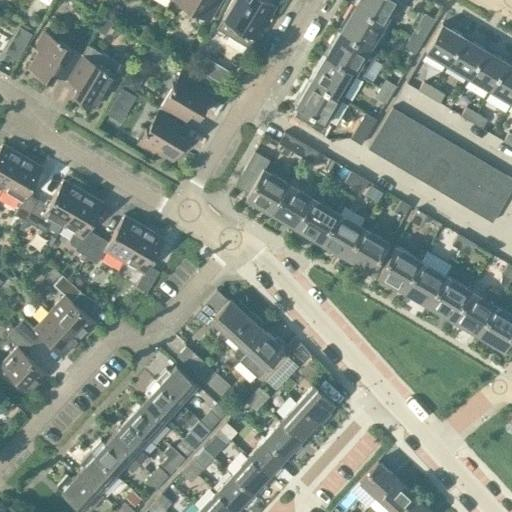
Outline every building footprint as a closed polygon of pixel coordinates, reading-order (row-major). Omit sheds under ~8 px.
[(175,0),(209,20),(221,0),(175,0)] [(232,0),(216,28),(249,48),(255,37),(260,40),(275,15),(271,13),(275,5),(265,0),(232,0)] [(356,0),(354,5),(384,23),(397,0),(356,0)] [(339,30),(369,47),(384,23),(354,5),(339,30)] [(409,37),(420,44),(435,19),(424,12),(409,37)] [(425,51),(447,64),(463,35),(442,23),(425,51)] [(325,55),(354,72),(369,47),(339,30),(325,55)] [(55,73),(66,79),(81,54),(44,32),(34,48),(38,50),(28,67),(51,80),(55,73)] [(447,64),(468,76),(485,48),(463,35),(447,64)] [(404,46),(415,53),(420,44),(409,37),(404,46)] [(72,92),(94,106),(104,89),(108,92),(124,66),(87,44),(81,54),(66,79),(76,85),(72,92)] [(468,76),(490,89),(506,61),(485,48),(468,76)] [(310,79),(340,97),(354,72),(325,55),(310,79)] [(490,89),(511,102),(511,99),(511,64),(506,61),(490,89)] [(159,107),(184,122),(190,111),(198,115),(211,93),(194,83),(197,79),(181,70),(159,107)] [(380,87),(390,94),(396,85),(385,78),(380,87)] [(291,116),(324,136),(330,125),(325,122),(340,97),(310,79),(295,105),(297,106),(291,116)] [(418,89),(428,95),(433,87),(423,81),(418,89)] [(374,96),(385,102),(390,94),(380,87),(374,96)] [(428,95),(439,102),(444,93),(433,87),(428,95)] [(380,127),(390,133),(403,113),(392,106),(380,127)] [(460,115),(471,121),(476,112),(465,106),(460,115)] [(155,149),(172,159),(185,137),(178,133),(184,122),(159,107),(137,144),(153,153),(155,149)] [(350,137),(361,144),(376,118),(365,112),(350,137)] [(471,121),(481,127),(486,118),(476,112),(471,121)] [(390,133),(401,139),(413,119),(403,113),(390,133)] [(401,139),(411,146),(423,125),(413,119),(401,139)] [(411,146),(421,152),(434,131),(423,125),(411,146)] [(368,148),(378,154),(390,133),(380,127),(368,148)] [(278,142),(303,157),(310,146),(284,131),(278,142)] [(421,152),(432,158),(444,137),(434,131),(421,152)] [(503,140),(511,145),(511,133),(508,131),(503,140)] [(378,154),(388,160),(401,139),(390,133),(378,154)] [(432,158),(442,164),(454,143),(444,137),(432,158)] [(388,160),(399,166),(411,146),(401,139),(388,160)] [(0,188),(1,189),(22,154),(2,142),(0,145),(0,188)] [(442,164),(452,170),(464,149),(454,143),(442,164)] [(303,157),(312,162),(318,151),(310,146),(303,157)] [(399,166),(409,172),(421,152),(411,146),(399,166)] [(452,170),(463,176),(475,156),(464,149),(452,170)] [(245,197),(271,212),(288,182),(264,168),(269,159),(254,150),(235,184),(248,192),(245,197)] [(409,172),(419,178),(432,158),(421,152),(409,172)] [(13,213),(24,219),(37,199),(26,193),(42,166),(22,154),(1,189),(21,201),(13,213)] [(463,176),(473,182),(485,162),(475,156),(463,176)] [(419,178),(430,185),(442,164),(432,158),(419,178)] [(473,182),(483,188),(495,168),(485,162),(473,182)] [(430,185),(440,191),(452,170),(442,164),(430,185)] [(483,188),(494,194),(506,174),(495,168),(483,188)] [(344,181),(353,186),(359,175),(350,170),(344,181)] [(440,191),(450,197),(463,176),(452,170),(440,191)] [(494,194),(504,201),(511,187),(511,177),(506,174),(494,194)] [(353,186),(362,191),(368,180),(359,175),(353,186)] [(450,197),(461,203),(473,182),(463,176),(450,197)] [(51,219),(62,225),(83,190),(63,178),(47,205),(37,199),(24,219),(44,231),(51,219)] [(271,212),(295,226),(313,197),(288,182),(271,212)] [(461,203),(471,209),(483,188),(473,182),(461,203)] [(471,209),(481,215),(494,194),(483,188),(471,209)] [(74,249),(85,255),(97,235),(87,229),(103,202),(83,190),(62,225),(81,236),(74,249)] [(481,215),(492,221),(504,201),(494,194),(481,215)] [(295,226),(320,241),(338,211),(313,197),(295,226)] [(394,210),(403,215),(409,205),(400,199),(394,210)] [(410,219),(419,225),(425,214),(416,209),(410,219)] [(320,241),(345,256),(363,226),(338,211),(320,241)] [(104,249),(123,261),(144,226),(123,214),(108,241),(97,235),(85,255),(96,262),(104,249)] [(135,285),(146,291),(158,270),(148,264),(164,238),(144,226),(123,261),(142,272),(135,285)] [(345,256),(370,271),(388,241),(363,226),(345,256)] [(451,244),(460,249),(466,238),(458,233),(451,244)] [(460,249),(469,254),(475,243),(466,238),(460,249)] [(377,275),(403,289),(420,260),(395,245),(377,275)] [(403,289),(427,304),(445,274),(420,260),(403,289)] [(501,273),(510,278),(511,274),(511,265),(507,262),(501,273)] [(49,310),(79,337),(94,320),(71,299),(79,290),(62,274),(53,284),(64,293),(49,310)] [(427,304),(452,319),(470,289),(445,274),(427,304)] [(211,318),(229,334),(251,310),(239,299),(236,303),(229,297),(228,298),(216,288),(193,313),(206,324),(211,318)] [(452,319),(477,333),(495,304),(500,294),(490,288),(484,298),(470,289),(452,319)] [(477,333),(502,348),(509,338),(511,339),(511,313),(511,314),(495,304),(477,333)] [(14,326),(32,342),(40,334),(63,355),(79,337),(49,310),(33,326),(23,317),(14,326)] [(232,351),(240,358),(265,330),(259,324),(262,320),(251,310),(229,334),(239,343),(232,351)] [(0,363),(0,365),(29,392),(47,372),(24,351),(32,342),(14,326),(5,336),(16,345),(0,363)] [(238,359),(257,376),(284,347),(265,330),(240,358),(238,359)] [(177,355),(195,371),(204,361),(186,345),(177,355)] [(265,379),(275,388),(298,363),(288,354),(265,379)] [(195,371),(213,387),(222,378),(204,361),(195,371)] [(155,379),(179,401),(195,382),(175,364),(169,371),(165,367),(155,379)] [(213,387),(220,394),(229,384),(222,378),(213,387)] [(148,394),(142,400),(163,418),(179,401),(155,379),(144,390),(148,394)] [(313,382),(296,401),(320,423),(331,411),(327,408),(333,401),(313,382)] [(252,393),(262,402),(268,395),(258,386),(252,393)] [(245,400),(255,409),(262,402),(252,393),(245,400)] [(142,400),(126,418),(146,436),(163,418),(142,400)] [(209,408),(219,417),(226,410),(216,401),(209,408)] [(296,401),(280,418),(300,437),(306,431),(310,434),(320,423),(296,401)] [(110,435),(130,454),(139,462),(146,454),(137,446),(146,436),(126,418),(110,435)] [(280,418),(263,436),(284,455),(300,437),(280,418)] [(219,429),(229,438),(236,431),(226,422),(219,429)] [(213,436),(223,445),(229,438),(219,429),(213,436)] [(183,437),(193,446),(199,439),(189,430),(183,437)] [(90,450),(114,472),(130,454),(110,435),(104,442),(100,438),(90,450)] [(263,436),(247,454),(268,473),(284,455),(263,436)] [(176,444),(186,453),(193,446),(183,437),(176,444)] [(163,451),(177,464),(183,457),(169,444),(163,451)] [(77,471),(97,490),(114,472),(90,450),(79,461),(83,465),(77,471)] [(177,464),(163,451),(162,451),(166,455),(160,462),(170,471),(177,464)] [(247,454),(231,472),(255,494),(266,482),(262,479),(268,473),(247,454)] [(187,464),(197,473),(203,466),(193,457),(187,464)] [(358,480),(377,496),(395,476),(377,459),(358,480)] [(180,472),(190,481),(197,473),(187,464),(180,472)] [(150,473),(160,482),(167,475),(157,466),(150,473)] [(60,489),(81,508),(97,490),(77,471),(60,489)] [(231,472),(215,490),(235,508),(241,502),(245,505),(255,494),(231,472)] [(144,480),(154,489),(160,482),(150,473),(144,480)] [(377,496),(393,511),(394,511),(413,492),(395,476),(377,496)] [(215,490),(199,508),(203,511),(231,511),(235,508),(215,490)] [(394,511),(428,511),(431,509),(413,492),(394,511)] [(154,500),(164,509),(171,502),(161,493),(154,500)] [(148,507),(153,511),(161,511),(164,509),(154,500),(148,507)] [(118,509),(121,511),(132,511),(134,510),(124,501),(118,509)]
